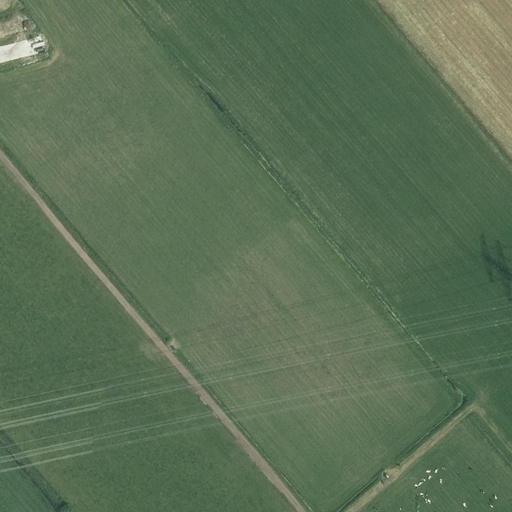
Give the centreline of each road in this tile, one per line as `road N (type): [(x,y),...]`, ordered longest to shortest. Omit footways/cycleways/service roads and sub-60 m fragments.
road 1 (track): [(0,153),(301,511)]
road 2 (track): [(348,511),(464,410)]
